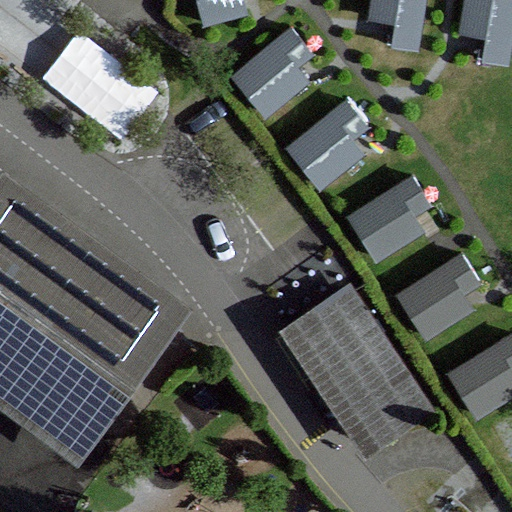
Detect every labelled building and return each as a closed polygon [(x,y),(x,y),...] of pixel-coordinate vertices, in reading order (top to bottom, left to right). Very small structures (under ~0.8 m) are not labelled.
[(198,0),(205,22),(246,12),(242,0),(198,0)] [(372,0),(370,17),(419,25),(423,0),(372,0)] [(511,0),(465,0),(460,32),(510,40),(511,30),(511,0)] [(90,25),(54,73),(135,134),(171,85),(90,25)] [(235,74),(267,113),(306,80),(274,42),(235,74)] [(290,145),(322,185),(361,153),(329,114),(290,145)] [(351,215),(378,257),(421,230),(394,188),(351,215)] [(0,380),(75,435),(165,310),(4,193),(0,198),(0,380)] [(427,335),(470,308),(443,266),(400,293),(427,335)] [(294,326),(370,442),(424,406),(348,291),(294,326)] [(478,415),(511,393),(511,373),(494,345),(451,372),(478,415)]
